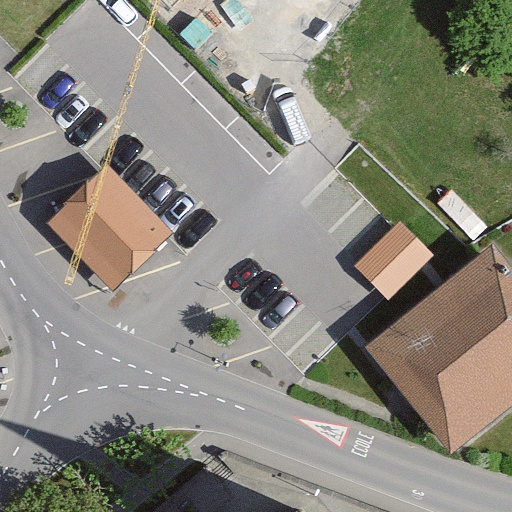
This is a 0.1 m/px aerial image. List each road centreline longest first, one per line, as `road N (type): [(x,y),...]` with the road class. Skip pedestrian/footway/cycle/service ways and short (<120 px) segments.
road 1 (tertiary): [(511,510),(85,347)]
road 2 (residential): [(0,485),(85,347)]
road 3 (tertiary): [(0,260),(16,291),(51,327),(85,347)]
